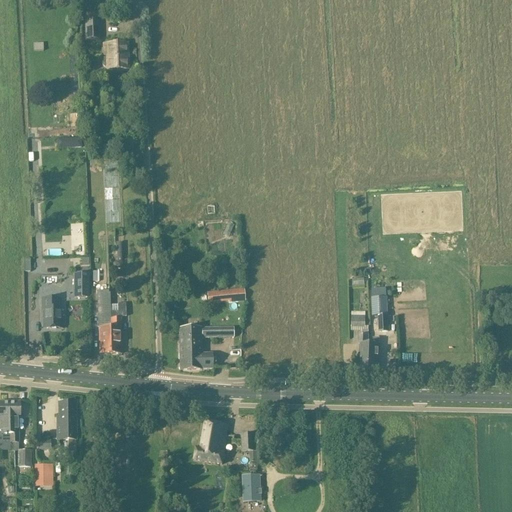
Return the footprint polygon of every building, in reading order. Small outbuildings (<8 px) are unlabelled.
[(99,22),(98,22),(97,14),(86,14),(86,22),(85,22),(86,40),(99,40),(99,22)] [(34,52),(44,52),(43,44),(34,44),(34,52)] [(107,71),(128,70),(127,44),(106,45),(106,59),(104,59),(102,61),(102,66),(105,68),(107,68),(107,71)] [(70,140),(58,140),(58,149),(70,148),(70,140)] [(113,154),(112,146),(103,147),(103,155),(113,154)] [(90,275),(73,275),(73,299),(90,299),(90,275)] [(245,302),(244,290),(212,292),(213,302),(229,301),(229,303),(245,302)] [(372,298),(373,317),(379,317),(387,316),(388,316),(387,298),(372,298)] [(57,309),(57,299),(42,299),(42,312),(44,312),(44,329),(63,329),(63,318),(60,318),(60,309),(57,309)] [(111,313),(111,328),(112,341),(111,341),(111,349),(121,349),(120,318),(127,318),(126,305),(118,305),(118,312),(111,313)] [(366,313),(352,313),(352,328),(366,329),(366,313)] [(387,317),(387,316),(379,317),(380,333),(388,333),(388,330),(387,317)] [(99,328),(100,356),(121,355),(121,349),(111,349),(111,341),(112,341),(111,328),(99,328)] [(180,371),(202,370),(212,370),(212,355),(202,355),(201,340),(234,339),(234,329),(179,330),(180,355),(178,356),(178,360),(180,361),(180,371)] [(360,363),(359,371),(370,371),(371,359),(373,359),(373,357),(371,357),(371,345),(369,344),(369,336),(369,331),(362,331),(362,336),(359,336),(359,345),(360,345),(360,363)] [(379,371),(379,345),(380,341),(373,341),(373,345),(371,345),(371,357),(373,357),(373,359),(371,359),(370,371),(379,371)] [(1,431),(0,430),(0,448),(2,448),(2,445),(10,445),(10,444),(10,443),(9,404),(0,403),(0,418),(1,431)] [(20,403),(9,404),(10,443),(10,444),(12,444),(18,444),(18,419),(20,419),(20,403)] [(57,424),(57,440),(76,440),(76,423),(75,404),(59,404),(59,424),(57,424)] [(196,449),(195,461),(223,465),(224,453),(228,427),(201,423),(198,449),(196,449)] [(242,435),(242,453),(250,453),(250,463),(259,463),(258,453),(260,453),(259,435),(242,435)] [(49,439),(42,439),(42,442),(37,442),(37,452),(51,451),(51,442),(49,442),(49,439)] [(32,452),(18,452),(18,468),(31,468),(32,452)] [(35,467),(35,488),(49,488),(49,467),(35,467)] [(243,502),(260,502),(263,501),(262,476),(261,476),(242,477),(243,502)]
